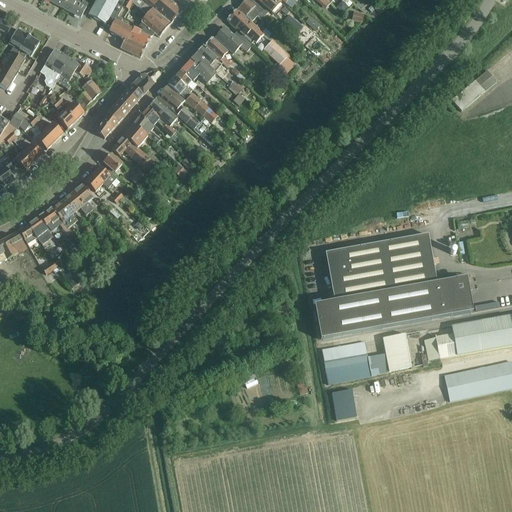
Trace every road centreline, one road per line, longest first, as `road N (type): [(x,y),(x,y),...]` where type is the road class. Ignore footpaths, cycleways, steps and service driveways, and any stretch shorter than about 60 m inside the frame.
road 1 (unclassified): [(0,458),(78,436),(106,411),(413,92),(490,0)]
road 2 (residential): [(73,182),(202,36)]
road 3 (residential): [(0,204),(99,110)]
